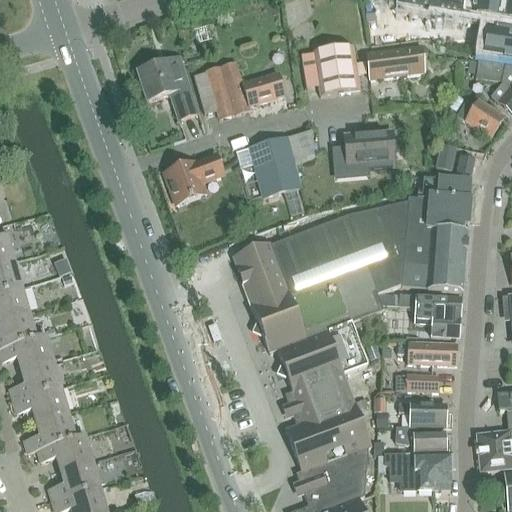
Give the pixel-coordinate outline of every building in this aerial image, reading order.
[(511,0),(398,0),(397,9),(440,15),(477,20),(481,21),(480,32),(478,42),(475,42),(473,56),(511,62),(511,0)] [(372,7),(363,7),(364,19),(373,19),(372,7)] [(313,54),(314,57),(302,58),(306,92),(318,90),(320,100),(359,95),(357,78),(368,77),(369,84),(425,78),(421,51),(366,58),(367,68),(356,68),(353,49),(313,54)] [(197,118),(185,82),(179,62),(137,75),(147,106),(170,98),(178,124),(197,118)] [(490,101),(497,106),(497,107),(511,119),(511,69),(505,68),(479,64),(475,82),(500,87),(501,88),(490,101)] [(469,65),(467,76),(475,77),(477,66),(469,65)] [(234,66),(204,74),(219,124),(250,115),(249,111),(285,100),(278,76),(241,87),(234,66)] [(458,101),(451,111),(459,116),(466,105),(458,101)] [(475,109),(466,104),(466,105),(459,116),(456,120),(491,141),(504,120),(478,104),(475,109)] [(309,134),(286,141),(293,169),(302,166),(309,164),(312,163),(312,155),(309,134)] [(353,142),(343,142),(344,163),(346,182),(369,181),(368,172),(395,171),(392,136),(355,139),(353,139),(353,142)] [(300,191),(293,169),(286,141),(247,152),(261,202),(300,191)] [(451,177),(456,154),(441,151),(436,173),(451,177)] [(224,181),(216,159),(196,167),(195,166),(163,178),(175,209),(207,198),(204,188),(224,181)] [(470,181),(474,164),(462,161),(457,178),(470,181)] [(401,288),(401,290),(426,292),(427,294),(463,297),(468,235),(468,229),(470,203),(469,203),(470,185),(422,182),(420,202),(412,202),(408,201),(407,205),(401,288)] [(377,298),(401,288),(407,205),(346,220),(270,249),(270,248),(234,262),(252,309),(251,309),(269,358),(277,355),(277,354),(352,327),(352,328),(384,315),(377,298)] [(0,270),(14,266),(7,240),(0,241),(0,270)] [(65,262),(54,267),(59,280),(70,276),(65,262)] [(0,298),(21,292),(14,266),(0,270),(0,298)] [(71,278),(61,282),(63,289),(74,285),(71,278)] [(0,325),(29,318),(21,292),(0,298),(0,325)] [(459,342),(461,302),(400,298),(399,311),(417,312),(416,328),(432,329),(431,341),(459,342)] [(511,347),(511,299),(501,300),(503,326),(509,325),(511,348),(511,347)] [(0,353),(36,344),(36,342),(29,318),(0,325),(0,338),(1,341),(0,340),(0,353)] [(368,369),(352,328),(352,327),(277,354),(277,355),(293,396),(344,378),(344,379),(368,369)] [(21,376),(53,366),(46,340),(36,342),(36,344),(0,353),(0,362),(1,367),(18,363),(21,376)] [(398,346),(398,358),(407,358),(407,368),(456,370),(457,348),(398,346)] [(375,348),(366,351),(370,363),(379,360),(375,348)] [(12,406),(61,392),(53,366),(21,376),(25,389),(9,393),(12,406)] [(355,408),(344,379),(344,378),(293,396),(285,399),(297,430),(355,408)] [(406,380),(406,397),(439,397),(439,384),(431,384),(432,380),(406,380)] [(36,427),(68,418),(61,392),(12,406),(16,418),(32,414),(36,427)] [(511,397),(508,398),(509,403),(498,404),(499,418),(507,417),(508,436),(511,435),(511,397)] [(355,408),(358,415),(367,411),(365,405),(355,408)] [(369,452),(369,453),(372,452),(355,408),(297,430),(286,434),(301,476),(302,477),(369,452)] [(410,431),(415,431),(444,432),(444,430),(448,426),(448,419),(445,417),(445,409),(399,408),(399,418),(410,418),(410,431)] [(388,417),(377,417),(377,432),(388,432),(388,417)] [(75,444),(75,442),(68,418),(36,427),(40,441),(24,445),(27,458),(37,455),(75,444)] [(394,431),(394,447),(406,450),(414,450),(414,459),(445,457),(448,454),(448,446),(444,443),(444,436),(415,437),(415,431),(410,431),(394,431)] [(511,447),(510,448),(509,436),(477,440),(481,476),(511,472),(511,447)] [(60,476),(93,466),(85,439),(75,442),(75,444),(37,455),(40,467),(56,462),(60,476)] [(384,448),(374,448),(374,461),(384,461),(384,459),(384,448)] [(364,502),(369,453),(369,452),(302,477),(301,476),(296,478),(308,511),(333,511),(358,503),(358,504),(364,502)] [(445,457),(414,459),(384,459),(384,461),(384,469),(389,469),(389,485),(400,485),(400,495),(415,495),(450,494),(451,457),(445,457)] [(51,506),(100,492),(93,466),(60,476),(64,489),(48,494),(51,506)] [(105,511),(100,492),(51,506),(53,511),(105,511)] [(361,511),(358,504),(358,503),(333,511),(308,511),(305,511),(361,511)]
